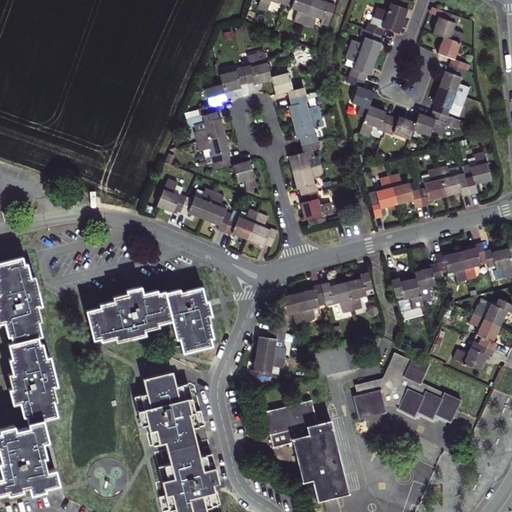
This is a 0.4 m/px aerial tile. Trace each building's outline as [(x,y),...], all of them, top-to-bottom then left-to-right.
[(292,8),(298,10),(294,21),(313,28),(317,17),(324,20),(324,19),(331,21),(336,6),(319,0),(260,0),(258,7),(268,11),(272,1),(278,3),(278,2),(292,7),(292,8)] [(372,125),(380,128),(380,129),(392,134),(393,133),(410,139),(413,130),(430,136),(432,130),(445,135),(448,127),(458,130),(461,121),(449,117),(450,113),(459,116),(470,88),(459,84),(462,77),(463,78),(468,64),(455,59),(464,34),(454,30),(456,23),(458,24),(459,20),(444,14),(442,18),(440,17),(434,34),(444,38),(439,53),(453,59),(448,72),(445,71),(433,103),(436,104),(431,118),(419,114),(415,124),(399,117),(398,119),(385,115),(386,112),(369,106),(375,92),(361,87),(367,74),(369,75),(381,43),(379,42),(384,28),(398,34),(407,10),(391,3),(388,11),(377,7),(371,24),(369,23),(364,36),(366,37),(363,43),(353,39),(346,58),(356,62),(353,69),(352,68),(347,81),(358,86),(352,102),(360,105),(357,115),(365,118),(359,133),(368,136),(372,125)] [(243,26),(237,31),(241,35),(246,31),(243,26)] [(303,152),(289,156),(297,189),(300,189),(304,202),(301,202),(305,219),(308,219),(310,226),(326,222),(324,214),(333,212),(331,202),(320,205),(318,198),(320,198),(316,184),(315,185),(313,177),(324,175),(319,155),(315,156),(313,150),(320,148),(316,134),(314,134),(312,127),(323,124),(318,105),(307,107),(305,101),(308,101),(304,87),(292,90),(288,73),(270,77),(264,52),(254,54),(257,65),(250,67),(250,65),(237,68),(237,71),(219,75),(222,84),(206,89),(210,106),(198,109),(200,116),(186,120),(188,128),(195,126),(196,132),(195,133),(200,153),(201,152),(205,165),(213,163),(214,170),(231,166),(227,152),(230,151),(221,118),(219,118),(215,105),(227,102),(224,92),(242,88),(241,85),(254,81),(255,84),(271,80),(275,94),(288,91),(291,105),(289,106),(297,139),(300,139),(303,152)] [(455,145),(446,147),(448,153),(456,151),(455,145)] [(374,212),(376,219),(383,217),(381,209),(413,200),(415,209),(430,205),(429,201),(461,193),(462,196),(476,193),(474,184),(490,180),(483,152),(474,155),(475,158),(467,160),(469,165),(462,167),(465,178),(458,180),(457,175),(450,177),(447,166),(428,171),(429,175),(422,176),(425,188),(412,192),(409,183),(402,185),(399,174),(380,179),(383,190),(376,192),(377,196),(378,200),(371,202),(374,212)] [(258,189),(250,160),(243,162),(234,165),(238,182),(245,181),(248,191),(258,189)] [(239,217),(240,213),(234,210),(232,214),(226,211),(227,209),(220,207),(224,196),(205,189),(204,192),(201,199),(194,196),(193,200),(180,194),(179,196),(173,193),(176,185),(177,183),(168,179),(157,206),(173,212),(174,210),(187,215),(188,213),(220,226),(218,230),(231,235),(232,233),(263,246),(264,244),(271,246),(277,231),(271,228),(270,230),(264,227),(268,217),(250,209),(248,214),(246,219),(239,217)] [(182,188),(176,185),(173,193),(179,196),(180,194),(182,188)] [(197,189),(194,196),(201,199),(204,192),(197,189)] [(146,204),(142,213),(153,217),(156,208),(146,204)] [(239,217),(246,219),(248,214),(241,211),(240,213),(239,217)] [(423,306),(422,300),(432,298),(429,286),(436,285),(435,281),(442,279),(440,273),(447,271),(447,273),(455,271),(458,283),(477,278),(474,266),(488,263),(489,267),(495,265),(496,269),(503,267),(506,278),(511,276),(511,260),(509,248),(492,252),(491,249),(484,251),(482,243),(476,245),(476,247),(443,256),(442,253),(435,255),(438,263),(431,265),(431,268),(415,272),(416,278),(400,282),(399,278),(390,280),(396,302),(411,298),(414,309),(423,306)] [(34,276),(30,277),(27,263),(24,264),(22,256),(0,261),(0,322),(4,321),(8,335),(10,335),(12,342),(8,343),(12,357),(9,358),(12,372),(8,373),(12,387),(9,388),(12,403),(19,401),(23,416),(26,415),(28,426),(14,430),(13,425),(0,427),(0,457),(1,461),(0,460),(0,468),(2,476),(0,476),(0,491),(7,490),(7,493),(22,489),(21,487),(28,485),(30,493),(44,489),(44,486),(58,483),(54,468),(46,470),(42,456),(45,456),(41,441),(47,440),(42,418),(56,415),(53,400),(56,399),(52,385),(56,384),(49,355),(46,357),(42,342),(39,343),(37,336),(41,335),(38,320),(40,320),(37,306),(41,305),(34,276)] [(315,288),(282,297),(286,314),(293,313),(295,324),(315,319),(312,308),(319,306),(318,302),(325,300),(326,304),(333,302),(333,303),(340,302),(343,312),(362,308),(360,297),(373,293),(368,272),(360,274),(361,278),(329,286),(328,283),(314,286),(315,288)] [(93,339),(100,338),(101,340),(115,337),(116,341),(145,334),(144,329),(158,326),(158,323),(172,320),(176,339),(179,338),(183,352),(212,345),(211,338),(213,337),(210,323),(211,323),(209,315),(212,314),(208,301),(205,301),(202,287),(180,292),(180,289),(165,292),(165,291),(157,292),(157,290),(143,293),(141,286),(126,289),(127,292),(113,296),(114,300),(99,304),(100,306),(86,310),(93,339)] [(480,327),(477,334),(482,336),(478,343),(473,341),(468,353),(458,349),(454,358),(480,369),(487,355),(491,356),(497,343),(493,341),(507,310),(511,312),(511,310),(511,304),(499,298),(496,305),(491,303),(488,309),(478,305),(470,323),(480,327)] [(322,317),(319,306),(312,308),(315,319),(322,317)] [(270,380),(272,373),(273,366),(279,367),(283,368),(286,348),(283,348),(275,346),(276,340),(284,341),(286,327),(270,324),(268,338),(259,337),(254,370),(251,370),(250,377),(270,380)] [(445,340),(439,337),(436,343),(443,346),(445,340)] [(411,360),(395,353),(384,375),(388,376),(386,381),(379,380),(376,380),(355,385),(358,395),(353,396),(359,419),(381,413),(380,408),(385,407),(397,404),(400,405),(399,408),(415,416),(417,411),(433,419),(435,414),(452,421),(461,400),(422,381),(430,363),(413,355),(411,360)] [(201,410),(195,412),(188,383),(176,386),(172,372),(143,379),(147,394),(135,397),(142,425),(148,424),(153,445),(166,442),(171,464),(159,466),(166,495),(160,497),(163,511),(175,508),(176,511),(207,511),(206,508),(218,505),(213,484),(219,482),(211,453),(199,456),(192,428),(205,425),(201,410)] [(315,414),(312,400),(264,412),(273,448),(293,443),(303,483),(312,480),(317,501),(349,493),(330,419),(315,423),(313,414),(315,414)]
